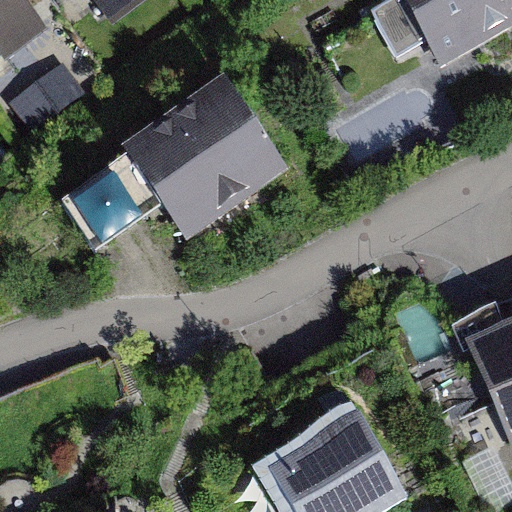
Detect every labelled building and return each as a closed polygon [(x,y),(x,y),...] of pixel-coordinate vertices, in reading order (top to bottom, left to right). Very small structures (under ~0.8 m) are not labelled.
[(27,0),(0,0),(0,64),(49,29),(27,0)] [(511,0),(406,0),(444,66),(511,26),(511,0)] [(227,72),(124,141),(131,151),(60,198),(96,252),(164,206),(187,239),(292,168),(227,72)] [(511,318),(468,338),(511,441),(511,318)] [(98,359),(0,397),(0,447),(115,403),(98,359)] [(388,511),(415,496),(362,407),(358,410),(354,402),(249,464),(277,511),(388,511)]
